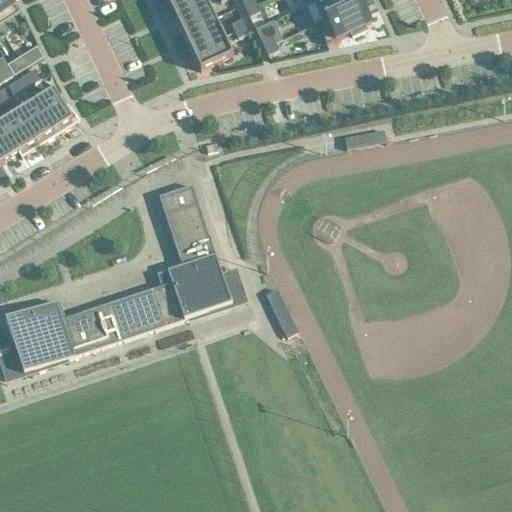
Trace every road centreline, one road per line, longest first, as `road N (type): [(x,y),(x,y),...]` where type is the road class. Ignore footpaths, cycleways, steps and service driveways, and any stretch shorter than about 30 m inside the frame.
road 1 (residential): [(453,55),(230,100),(138,134)]
road 2 (residential): [(138,134),(0,218)]
road 3 (residential): [(74,0),(138,134)]
